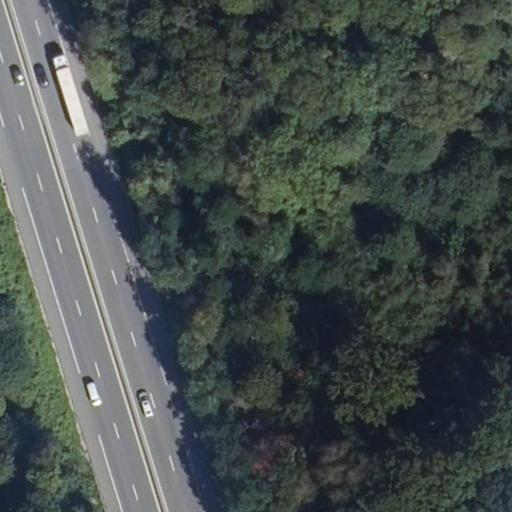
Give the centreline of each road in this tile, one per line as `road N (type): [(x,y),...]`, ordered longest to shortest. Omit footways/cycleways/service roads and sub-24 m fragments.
road 1 (motorway): [(186,511),(29,0)]
road 2 (motorway): [(0,49),(142,511)]
road 3 (track): [(337,489),(511,357)]
